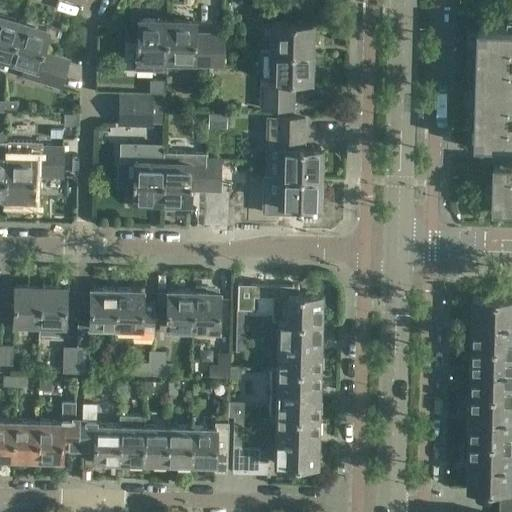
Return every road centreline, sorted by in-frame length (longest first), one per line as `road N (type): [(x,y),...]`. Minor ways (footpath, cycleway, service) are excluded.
road 1 (residential): [(85,247),(365,255)]
road 2 (residential): [(360,504),(102,498)]
road 3 (residential): [(436,506),(445,250)]
road 4 (tertiary): [(390,505),(397,249)]
road 5 (residential): [(371,0),(365,255)]
road 6 (residential): [(445,250),(451,0)]
road 7 (tertiary): [(397,249),(405,0)]
road 8 (residential): [(365,255),(360,504)]
road 9 (residential): [(88,57),(85,247)]
